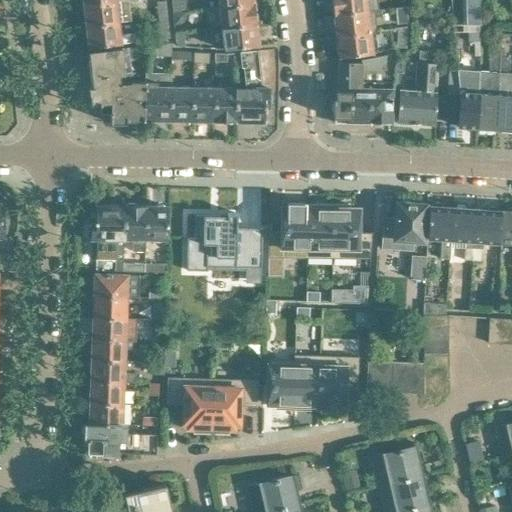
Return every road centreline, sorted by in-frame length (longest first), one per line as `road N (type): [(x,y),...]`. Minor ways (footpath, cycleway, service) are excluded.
road 1 (residential): [(39,471),(47,153)]
road 2 (residential): [(47,153),(297,159)]
road 3 (residential): [(297,159),(511,170)]
road 4 (residential): [(297,159),(302,65),(293,0)]
road 5 (residential): [(47,153),(34,0)]
road 6 (residential): [(39,471),(191,460)]
road 7 (residential): [(191,460),(321,440)]
road 8 (residential): [(321,440),(447,410)]
